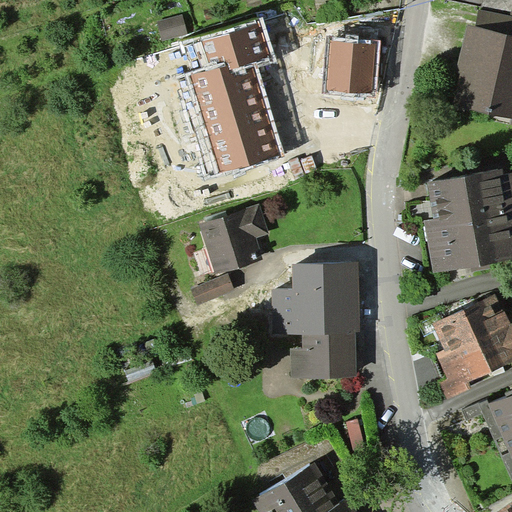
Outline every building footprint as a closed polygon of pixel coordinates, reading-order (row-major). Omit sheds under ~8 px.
[(508,0),(479,0),(478,8),(505,14),(508,0)] [(179,13),(155,21),(161,39),(185,30),(179,13)] [(261,22),(201,40),(209,66),(227,61),(229,68),(252,61),(271,55),(261,22)] [(511,33),(468,24),(451,104),(511,116),(511,33)] [(331,41),(327,91),(372,94),(376,45),(331,41)] [(200,108),(261,89),(252,61),(229,68),(227,61),(209,66),(189,73),(200,108)] [(261,89),(200,108),(209,137),(270,118),(261,89)] [(270,118),(209,137),(220,175),(282,155),(270,118)] [(503,167),(425,178),(430,219),(424,220),(430,266),(511,255),(511,171),(503,172),(503,167)] [(257,204),(199,224),(216,274),(261,258),(255,243),(269,238),(257,204)] [(366,258),(289,260),(290,290),(274,290),(275,332),(291,332),(292,375),(354,374),(354,330),(367,330),(366,258)] [(225,277),(191,290),(196,303),(230,290),(225,277)] [(429,362),(447,397),(470,385),(468,381),(511,357),(511,318),(508,321),(493,293),(428,328),(442,355),(429,362)] [(511,391),(487,402),(511,457),(511,391)] [(349,511),(309,461),(250,498),(259,511),(349,511)] [(511,511),(511,500),(493,511),(511,511)]
